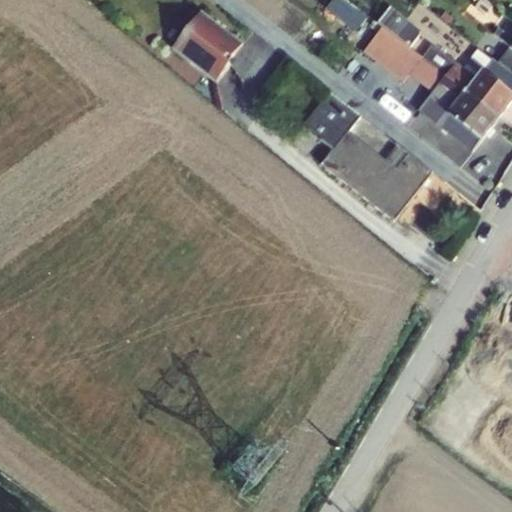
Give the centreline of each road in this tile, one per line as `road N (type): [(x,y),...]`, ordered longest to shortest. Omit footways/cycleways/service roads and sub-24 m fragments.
road 1 (residential): [(511,213),(400,396)]
road 2 (unclassified): [(400,396),(331,511)]
